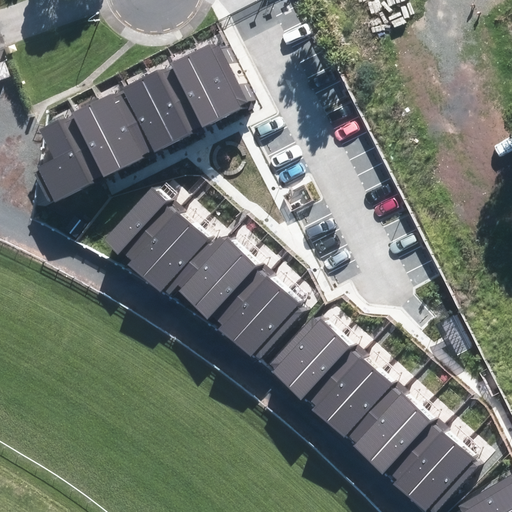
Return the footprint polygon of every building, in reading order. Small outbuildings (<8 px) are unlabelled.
[(511,0),(486,0),(437,25),(423,0),(355,0),(400,88),(390,94),(430,163),(489,288),(506,278),(510,286),(511,284),(511,0)] [(99,197),(189,146),(162,98),(72,149),(99,197)] [(248,166),(228,128),(197,144),(217,182),(248,166)] [(164,185),(125,227),(182,280),(192,270),(274,347),(316,302),(232,223),(220,236),(164,185)] [(326,311),(287,354),(447,499),(486,455),(326,311)]
